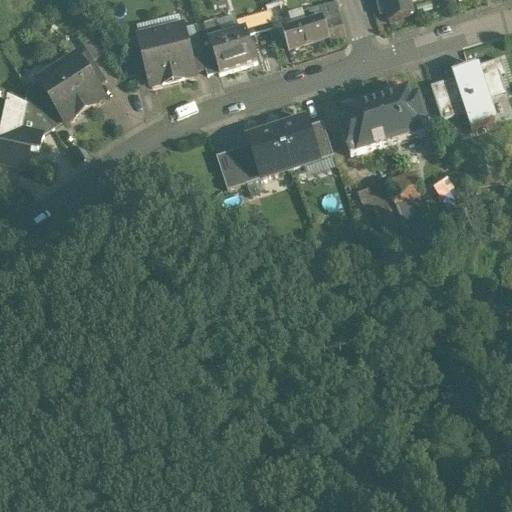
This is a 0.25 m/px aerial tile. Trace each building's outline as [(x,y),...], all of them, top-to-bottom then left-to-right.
[(293,31),(289,20),(324,9),(331,7),(328,0),(311,0),(285,8),(283,0),(272,0),(273,6),(266,7),(268,19),(272,37),(282,35),(293,31)] [(376,0),(381,18),(387,17),(389,24),(413,18),(407,0),(376,0)] [(329,25),(340,21),(336,6),(331,7),(324,9),(329,25)] [(293,31),(323,22),(324,26),(329,25),(324,9),(289,20),(293,31)] [(248,42),(272,37),(268,19),(243,24),(245,32),(248,42)] [(329,25),(324,26),(329,45),(345,40),(340,21),(329,25)] [(293,31),(282,35),(289,57),(329,45),(324,26),(323,22),(293,31)] [(209,44),(222,40),(218,25),(195,30),(208,82),(220,78),(214,62),(209,44)] [(183,30),(161,36),(173,85),(182,83),(182,84),(195,81),(194,77),(186,42),(183,30)] [(248,42),(245,32),(222,40),(209,44),(214,62),(251,50),(248,42)] [(161,36),(138,42),(141,53),(150,88),(151,92),(164,89),(164,87),(173,85),(161,36)] [(103,59),(90,39),(81,46),(87,56),(93,66),(103,59)] [(197,39),(186,42),(194,77),(205,74),(197,39)] [(251,50),(214,62),(220,78),(257,67),(251,50)] [(141,53),(130,56),(138,91),(150,88),(141,53)] [(93,66),(87,56),(77,62),(96,93),(106,86),(93,66)] [(77,62),(76,60),(56,73),(84,115),(84,117),(104,104),(96,93),(77,62)] [(501,63),(477,71),(476,69),(451,77),(453,83),(464,117),(471,136),(495,128),(486,101),(506,95),(500,77),(505,75),(501,63)] [(84,115),(56,73),(37,85),(38,87),(64,128),(65,129),(84,117),(84,115)] [(453,83),(431,90),(442,124),(464,117),(453,83)] [(64,128),(38,87),(28,94),(54,134),(64,128)] [(28,94),(24,113),(42,142),(54,134),(28,94)] [(408,95),(373,106),(388,150),(422,139),(419,130),(426,128),(418,102),(411,104),(408,95)] [(357,159),(388,150),(373,106),(343,116),(346,124),(339,126),(347,153),(354,150),(357,159)] [(6,114),(0,112),(0,168),(2,169),(3,165),(10,167),(9,170),(26,174),(30,157),(38,159),(42,142),(24,113),(7,109),(6,114)] [(305,124),(276,134),(290,175),(319,166),(307,132),(305,124)] [(322,127),(307,132),(319,166),(334,161),(322,127)] [(276,134),(248,143),(250,150),(261,185),(290,175),(276,134)] [(250,150),(216,162),(227,196),(261,185),(250,150)] [(416,182),(389,191),(402,230),(428,221),(416,182)] [(383,237),(402,230),(389,191),(359,200),(368,229),(379,225),(383,237)] [(501,324),(496,346),(503,348),(511,347),(511,313),(502,313),(501,324)]
